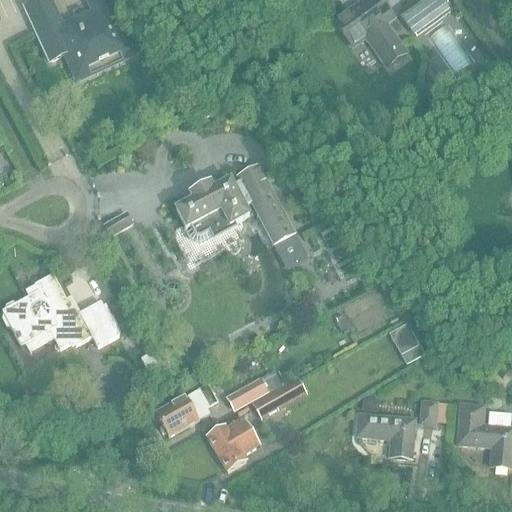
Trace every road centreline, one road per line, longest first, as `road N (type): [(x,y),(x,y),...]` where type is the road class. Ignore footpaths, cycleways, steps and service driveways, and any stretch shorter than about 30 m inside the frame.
road 1 (residential): [(180,511),(0,475)]
road 2 (residential): [(0,221),(49,234),(73,223),(75,195),(60,188),(9,209)]
